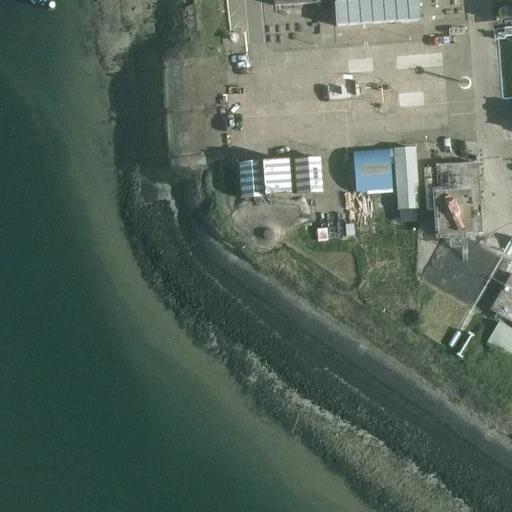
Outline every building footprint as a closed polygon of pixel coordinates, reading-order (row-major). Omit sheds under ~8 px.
[(366,0),(333,2),(335,27),(419,21),(417,0),(366,0)] [(413,149),(393,150),(397,209),(417,208),(413,149)] [(388,150),(352,153),(355,192),(391,189),(388,150)] [(318,158),(237,164),(237,166),(240,198),(240,199),(248,198),(262,197),(270,197),(321,193),(318,158)] [(473,163),(438,165),(442,236),(477,234),(473,163)] [(232,214),(230,221),(254,245),(259,248),(265,250),(273,248),(289,233),(294,227),(303,218),(304,212),(299,201),(295,203),(265,200),(262,197),(248,198),(234,212),(232,214)] [(511,274),(510,274),(489,310),(511,323),(511,274)]
